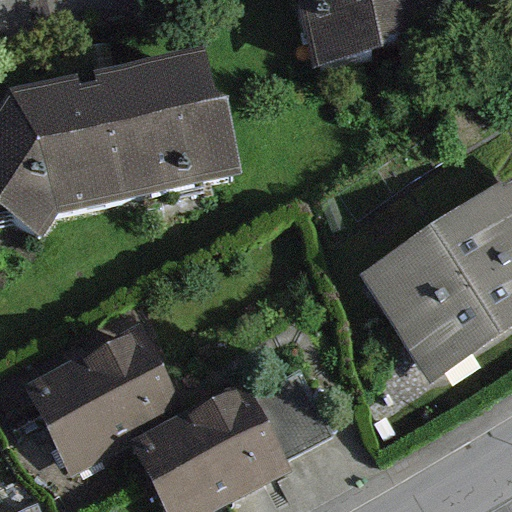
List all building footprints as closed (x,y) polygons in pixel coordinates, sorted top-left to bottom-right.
[(376,61),(387,48),(437,38),(429,0),(297,0),(312,75),(376,61)] [(208,100),(197,62),(3,105),(0,109),(0,220),(39,244),(56,217),(239,174),(223,109),(208,100)] [(430,382),(511,328),(511,179),(361,279),(430,382)] [(136,346),(35,397),(71,469),(172,418),(136,346)] [(256,409),(249,397),(140,456),(170,511),(208,511),(284,470),(280,463),(327,436),(299,385),(256,409)]
